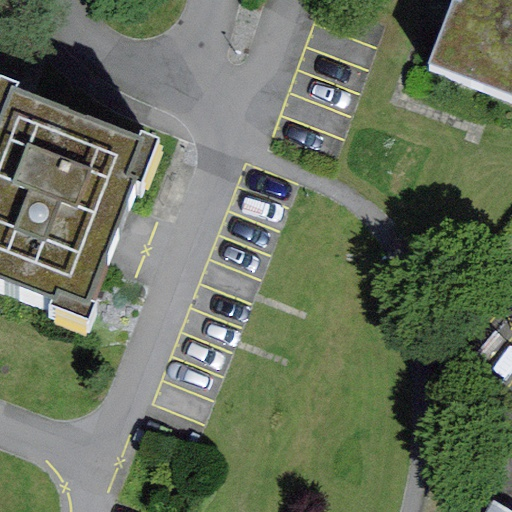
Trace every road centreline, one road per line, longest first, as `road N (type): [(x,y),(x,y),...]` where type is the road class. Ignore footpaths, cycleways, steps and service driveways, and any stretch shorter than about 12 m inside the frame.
road 1 (residential): [(0,427),(105,466),(217,143),(198,61)]
road 2 (residential): [(59,0),(88,40),(118,58),(178,69),(198,61)]
